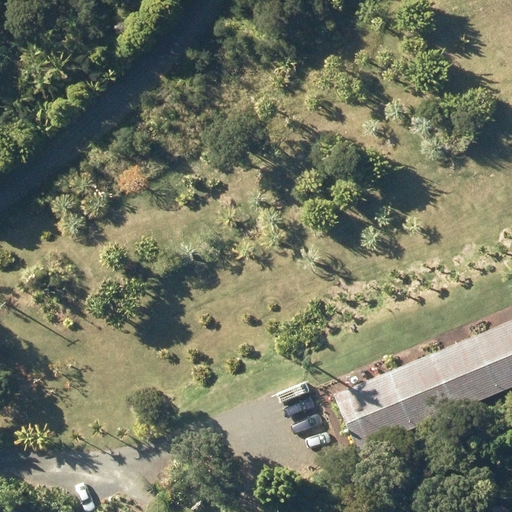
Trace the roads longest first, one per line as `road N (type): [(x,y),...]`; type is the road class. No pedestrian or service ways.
road 1 (track): [(0,497),(107,475),(270,406)]
road 2 (track): [(176,0),(150,53),(0,187)]
